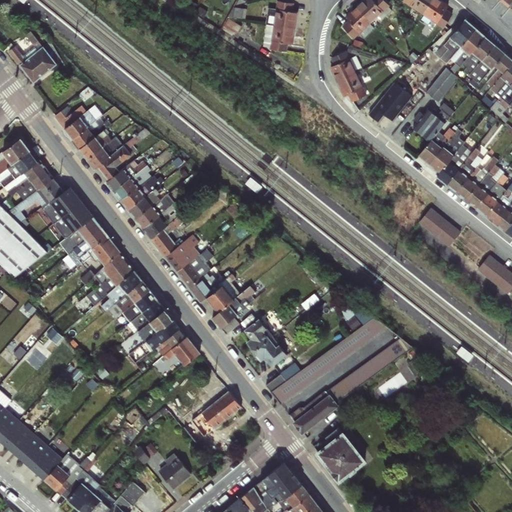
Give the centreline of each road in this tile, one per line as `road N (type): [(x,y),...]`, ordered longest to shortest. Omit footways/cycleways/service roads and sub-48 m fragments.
road 1 (tertiary): [(284,438),(18,98)]
road 2 (residential): [(324,9),(315,66),(335,107),(511,249)]
